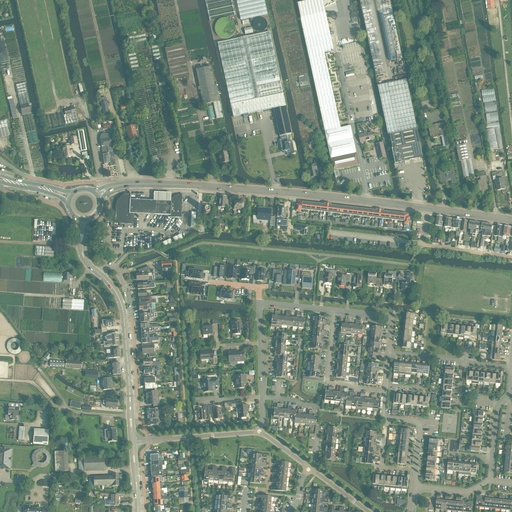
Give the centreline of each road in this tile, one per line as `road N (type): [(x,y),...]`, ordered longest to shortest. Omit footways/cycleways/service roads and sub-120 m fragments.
road 1 (secondary): [(426,207),(122,184)]
road 2 (residential): [(384,392),(329,383),(333,310)]
road 3 (tertiary): [(135,441),(258,432)]
